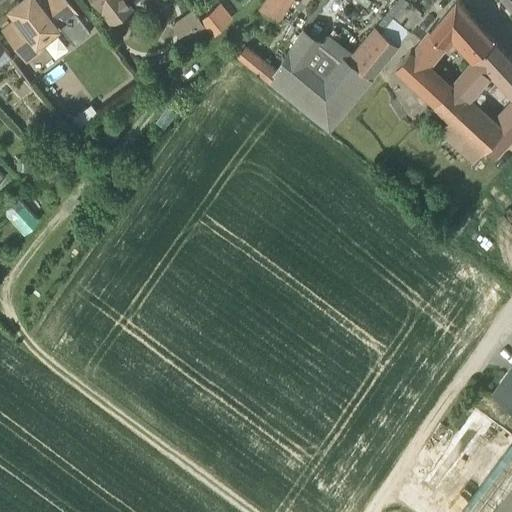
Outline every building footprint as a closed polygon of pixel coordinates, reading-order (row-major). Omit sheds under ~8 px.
[(91,38),(62,0),(50,0),(38,9),(31,0),(27,0),(10,13),(18,25),(5,35),(18,53),(32,43),(36,48),(58,30),(74,50),(91,38)] [(92,0),(112,25),(129,12),(119,0),(92,0)] [(266,0),(259,12),(278,24),(293,0),(266,0)] [(511,0),(500,0),(511,13),(511,0)] [(485,39),(456,7),(411,61),(424,73),(451,40),(467,57),(485,39)] [(221,34),(207,15),(201,24),(213,40),(221,34)] [(350,72),(303,38),(302,39),(301,39),(275,76),(268,87),(329,138),(409,40),(390,24),(352,71),(351,70),(350,72)] [(485,39),(467,57),(475,65),(493,47),(485,39)] [(511,70),(511,68),(493,47),(475,65),(475,66),(452,92),(448,96),(463,109),(466,106),(491,77),(499,84),(511,70)] [(263,68),(246,53),(238,62),(268,87),(275,76),(264,67),(263,68)] [(411,61),(409,59),(395,75),(434,112),(448,97),(442,91),(424,73),(411,61)] [(511,70),(499,84),(511,98),(511,70)] [(446,86),(442,91),(448,97),(448,96),(452,92),(446,86)] [(495,134),(466,106),(463,109),(448,96),(448,97),(434,112),(449,126),(483,158),(484,159),(501,140),(495,134)] [(511,116),(495,134),(501,140),(484,159),(490,165),(511,141),(511,116)] [(483,158),(449,126),(439,137),(473,170),(483,158)] [(511,374),(495,399),(511,410),(511,374)] [(511,511),(511,495),(499,511),(511,511)]
